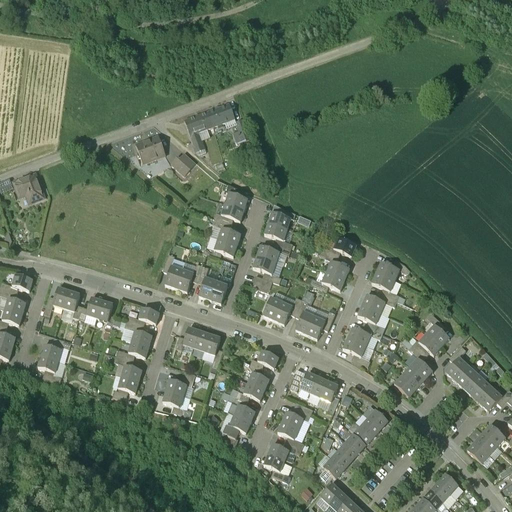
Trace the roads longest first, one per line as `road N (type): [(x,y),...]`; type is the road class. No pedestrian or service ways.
road 1 (residential): [(442,0),(410,25),(0,182)]
road 2 (track): [(0,3),(170,28),(259,0)]
road 3 (residential): [(174,299),(47,265)]
